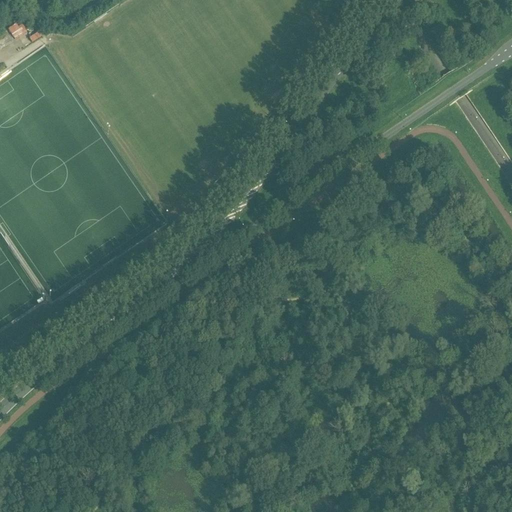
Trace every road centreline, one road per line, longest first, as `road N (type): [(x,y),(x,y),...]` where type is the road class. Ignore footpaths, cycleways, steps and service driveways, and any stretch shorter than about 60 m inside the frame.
road 1 (tertiary): [(158,287),(511,49)]
road 2 (tertiary): [(399,0),(363,33),(276,151),(158,287)]
road 3 (tertiary): [(0,414),(158,287)]
